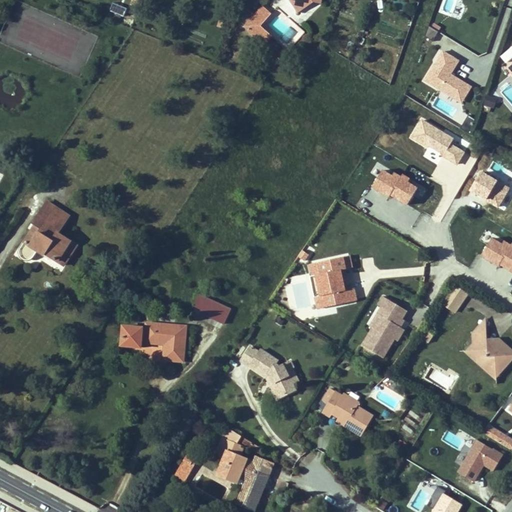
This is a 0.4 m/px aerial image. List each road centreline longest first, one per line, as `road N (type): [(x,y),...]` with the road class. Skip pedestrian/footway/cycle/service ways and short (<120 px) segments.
road 1 (unknown): [(376,511),(275,435),(241,373)]
road 2 (unclassified): [(238,361),(138,511)]
